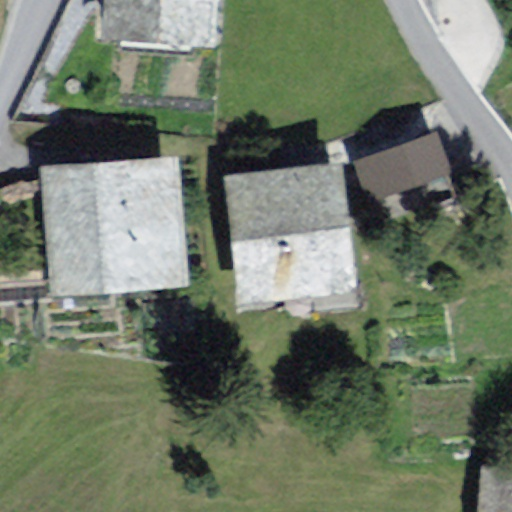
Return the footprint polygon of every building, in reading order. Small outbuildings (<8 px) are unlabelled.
[(224,40),(224,0),(104,0),(104,38),(224,40)] [(384,198),(458,171),(443,129),(369,155),(384,198)] [(176,136),(38,150),(52,287),(190,273),(176,136)] [(356,281),(340,152),(222,166),(237,295),(356,281)] [(511,511),(511,458),(478,454),(471,511),(511,511)]
